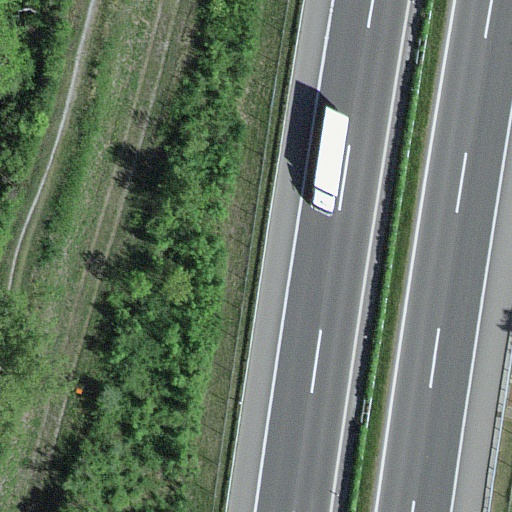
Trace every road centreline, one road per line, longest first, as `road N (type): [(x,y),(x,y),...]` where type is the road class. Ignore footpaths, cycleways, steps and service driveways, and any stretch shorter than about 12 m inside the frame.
road 1 (motorway): [(375,0),(288,511)]
road 2 (motorway): [(412,511),(497,0)]
